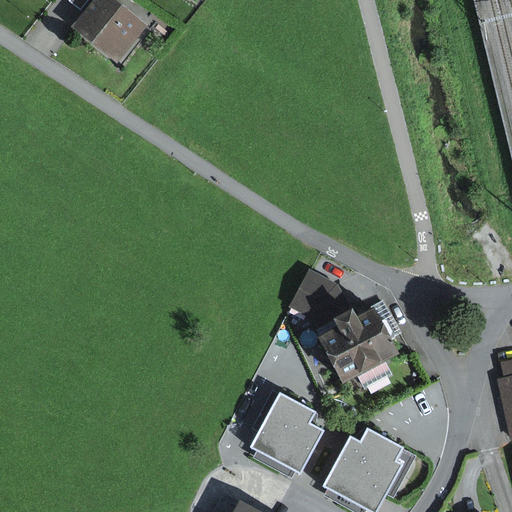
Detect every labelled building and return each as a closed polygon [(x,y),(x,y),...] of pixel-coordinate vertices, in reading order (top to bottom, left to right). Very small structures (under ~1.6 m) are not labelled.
[(68,0),(80,10),(88,0),(68,0)] [(97,0),(76,27),(116,60),(143,27),(110,0),(97,0)] [(307,315),(319,339),(340,329),(335,320),(350,313),(335,287),(310,273),(291,307),(307,315)] [(340,329),(319,339),(341,382),(394,353),(371,312),(354,321),(352,316),(350,313),(335,320),(340,329)] [(511,362),(503,365),(506,379),(499,381),(511,438),(511,437),(511,362)] [(250,448),(300,474),(312,453),(323,431),(309,424),(315,413),(279,394),(250,448)] [(335,463),(322,487),(368,511),(376,511),(402,465),(396,461),(403,448),(367,429),(359,442),(349,437),(335,463)] [(235,511),(219,503),(213,511),(235,511)]
